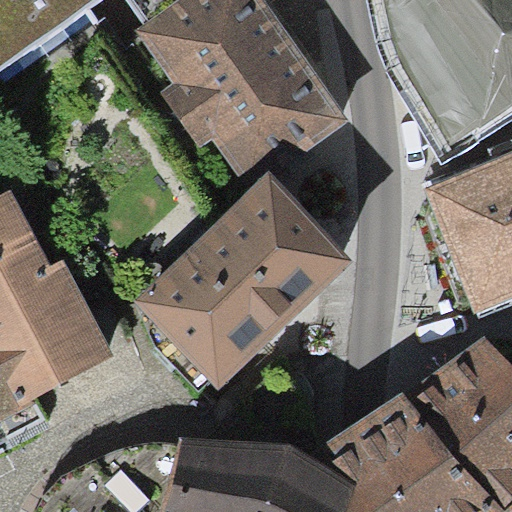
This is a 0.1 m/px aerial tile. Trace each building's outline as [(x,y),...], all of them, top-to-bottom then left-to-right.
[(0,0),(0,74),(105,4),(244,204),(269,181),(342,125),(248,0),(0,0)] [(511,0),(369,0),(384,62),(434,153),(511,106),(511,0)] [(511,300),(511,156),(416,198),(469,319),(511,300)] [(354,278),(269,181),(244,204),(130,303),(215,400),(354,278)] [(0,451),(45,429),(33,407),(113,368),(61,264),(44,273),(6,196),(0,198),(0,451)] [(511,511),(511,375),(485,346),(377,417),(366,425),(304,461),(356,499),(352,511),(511,511)] [(38,511),(165,511),(180,444),(151,444),(116,452),(94,460),(75,471),(54,487),(39,508),(38,511)] [(352,511),(356,499),(304,461),(180,444),(165,511),(352,511)]
